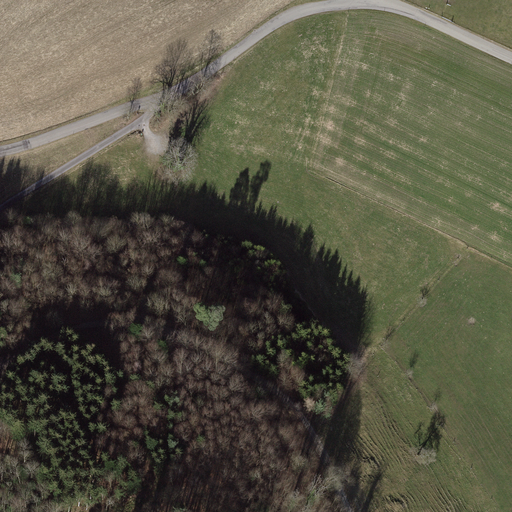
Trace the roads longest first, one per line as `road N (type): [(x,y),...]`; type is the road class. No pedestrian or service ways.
road 1 (tertiary): [(511,58),(402,8),(371,1),(310,7),(205,76),(0,151)]
road 2 (track): [(0,366),(66,331),(107,322),(176,334),(237,364),(288,404),(320,449),(347,511)]
road 3 (track): [(150,101),(142,121),(0,209)]
